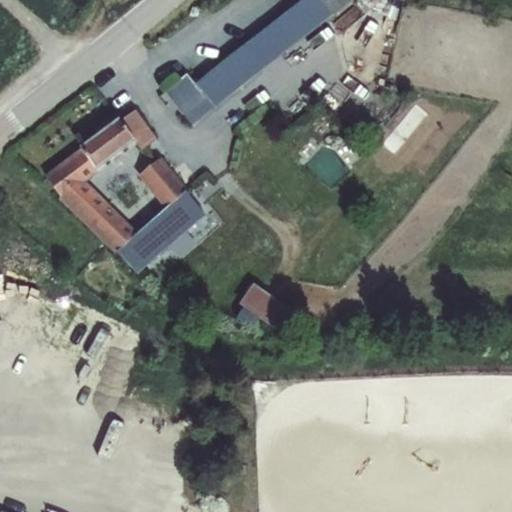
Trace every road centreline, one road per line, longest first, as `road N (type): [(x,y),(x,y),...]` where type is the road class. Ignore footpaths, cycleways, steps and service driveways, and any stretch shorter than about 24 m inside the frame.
road 1 (track): [(0,198),(157,325),(212,342),(281,350),(511,343)]
road 2 (unknown): [(107,44),(164,121),(187,138),(202,135),(327,37)]
road 3 (tertiary): [(0,128),(162,0)]
